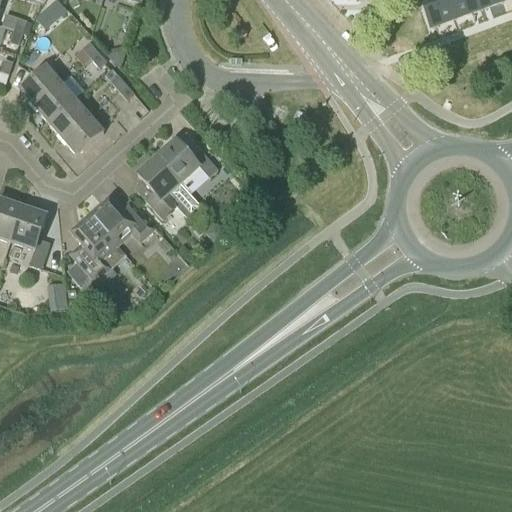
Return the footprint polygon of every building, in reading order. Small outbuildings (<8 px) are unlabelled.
[(143,0),(118,0),(118,2),(141,9),(143,0)] [(419,0),(431,30),(455,21),(447,0),(419,0)] [(447,0),(455,21),(480,12),(475,0),(447,0)] [(475,0),(480,12),(504,3),(503,0),(475,0)] [(57,3),(48,11),(58,23),(67,15),(57,3)] [(13,36),(22,39),(26,26),(17,23),(13,36)] [(22,39),(13,36),(9,48),(18,51),(22,39)] [(90,63),(97,57),(89,47),(82,54),(90,63)] [(97,57),(90,63),(99,73),(106,67),(97,57)] [(0,77),(8,80),(12,67),(3,64),(0,73),(0,77)] [(34,112),(61,89),(46,72),(19,95),(34,112)] [(118,96),(125,89),(117,80),(110,86),(118,96)] [(61,89),(34,112),(48,128),(74,105),(61,89)] [(125,89),(118,96),(127,106),(134,100),(125,89)] [(86,114),(103,132),(120,116),(103,97),(86,114)] [(74,105),(48,128),(61,144),(88,121),(74,105)] [(88,121),(61,144),(76,161),(103,138),(88,121)] [(180,190),(181,189),(200,173),(208,182),(218,174),(201,155),(192,163),(176,145),(156,163),(180,190)] [(137,180),(153,198),(145,206),(162,224),(176,212),(188,224),(202,212),(181,189),(180,190),(156,163),(137,180)] [(109,204),(90,221),(116,251),(117,250),(132,237),(140,246),(153,235),(129,208),(120,216),(109,204)] [(0,243),(10,247),(22,213),(0,205),(0,243)] [(22,213),(10,247),(33,255),(28,270),(41,274),(50,247),(38,243),(46,221),(22,213)] [(71,260),(95,286),(125,259),(117,250),(116,251),(90,221),(70,238),(81,251),(71,260)] [(154,244),(164,256),(170,250),(160,239),(154,244)] [(67,275),(78,288),(87,280),(76,267),(67,275)] [(65,285),(48,286),(49,313),(66,312),(65,285)]
